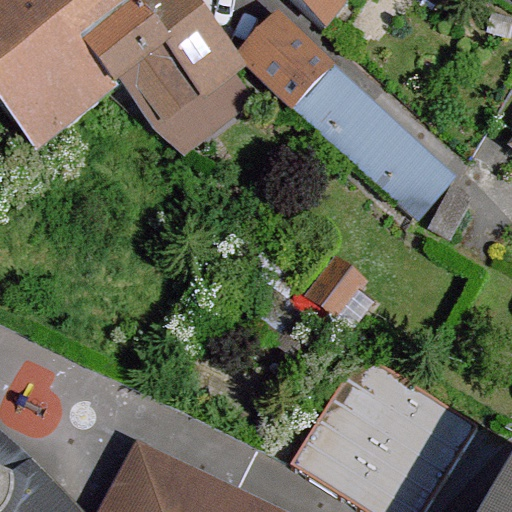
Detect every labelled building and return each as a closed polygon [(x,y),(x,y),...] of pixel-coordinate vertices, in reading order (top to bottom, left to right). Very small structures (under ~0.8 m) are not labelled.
[(121,0),(0,0),(0,101),(43,158),(127,92),(163,137),(192,155),(250,105),(235,86),(243,80),(188,0),(178,0),(139,28),(121,1),(121,0)] [(299,0),(332,34),(356,0),(299,0)] [(284,33),(249,69),(295,113),(331,79),(284,33)] [(331,79),(295,113),(419,227),(456,187),(334,75),(331,79)] [(362,356),(306,470),(392,511),(434,511),(483,415),(362,356)] [(0,511),(239,511),(233,509),(142,460),(114,511),(78,511),(69,501),(47,479),(20,454),(0,436),(0,511)]
